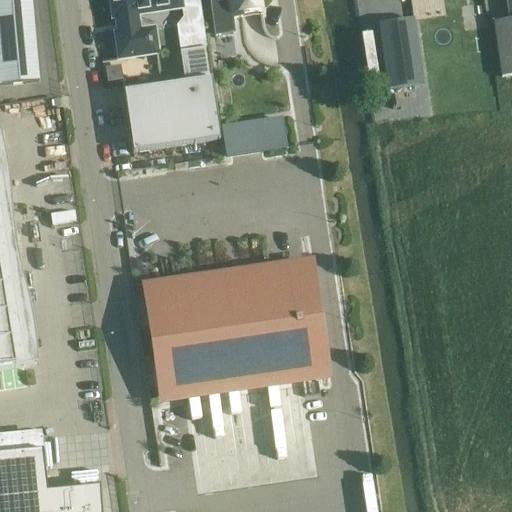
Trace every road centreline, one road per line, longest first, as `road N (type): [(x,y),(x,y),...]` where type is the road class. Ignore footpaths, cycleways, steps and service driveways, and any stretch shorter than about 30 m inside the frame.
road 1 (unknown): [(56,410),(14,147)]
road 2 (unknown): [(271,0),(291,165)]
